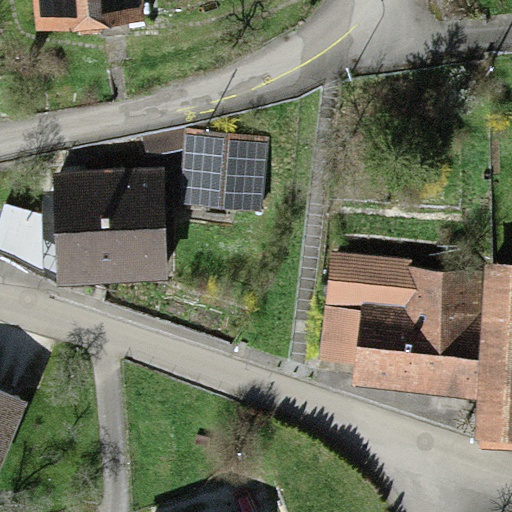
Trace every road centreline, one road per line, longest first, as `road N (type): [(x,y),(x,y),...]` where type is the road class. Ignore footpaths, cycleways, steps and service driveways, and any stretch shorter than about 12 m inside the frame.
road 1 (residential): [(0,292),(444,457)]
road 2 (residential): [(0,143),(204,99),(288,72),(333,45),(377,0)]
